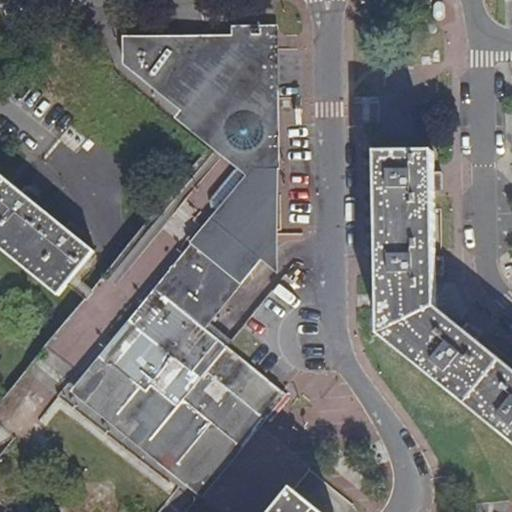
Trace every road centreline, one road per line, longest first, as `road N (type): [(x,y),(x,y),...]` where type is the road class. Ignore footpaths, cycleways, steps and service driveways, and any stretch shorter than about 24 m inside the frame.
road 1 (residential): [(400,511),(411,488),(401,441),(349,367),(324,301),(322,0)]
road 2 (residential): [(482,39),(486,270),(511,308)]
